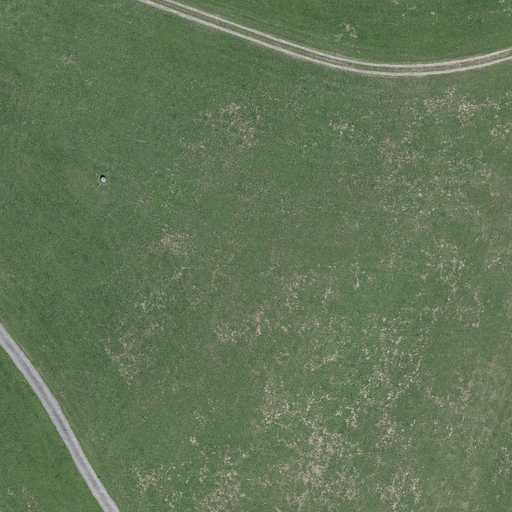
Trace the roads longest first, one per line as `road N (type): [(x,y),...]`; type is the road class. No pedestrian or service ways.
road 1 (track): [(511,49),(459,63),(380,64),(296,44),(180,0)]
road 2 (track): [(0,335),(37,378),(112,511)]
